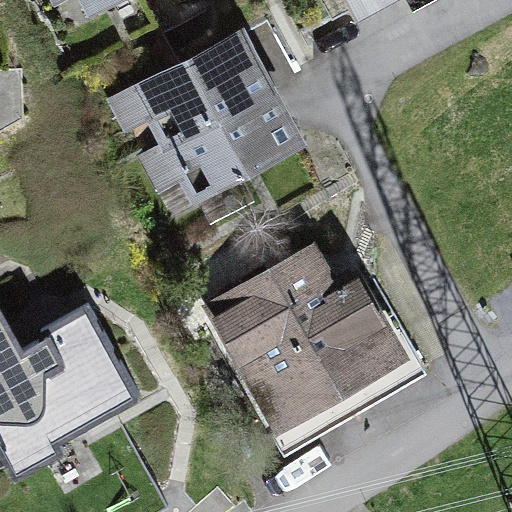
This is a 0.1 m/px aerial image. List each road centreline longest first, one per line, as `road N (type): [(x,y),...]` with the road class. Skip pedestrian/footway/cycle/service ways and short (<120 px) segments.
road 1 (residential): [(306,62),(491,383)]
road 2 (residential): [(307,511),(491,383)]
road 3 (unknown): [(333,109),(343,84),(361,70),(487,0)]
